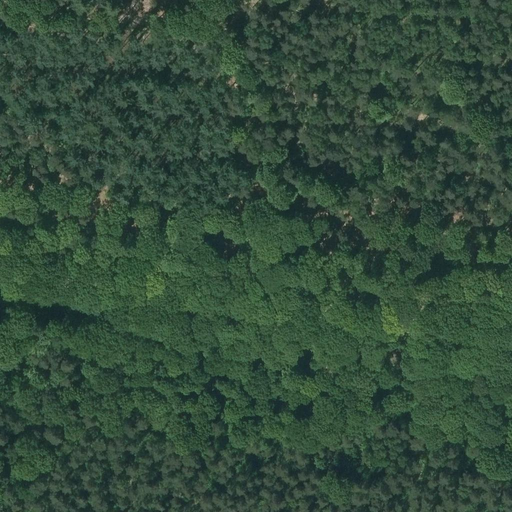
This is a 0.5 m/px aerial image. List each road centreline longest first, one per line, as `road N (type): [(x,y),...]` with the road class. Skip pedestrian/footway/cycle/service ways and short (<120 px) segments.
road 1 (track): [(0,6),(194,20),(279,78),(511,131)]
road 2 (secondary): [(511,330),(0,282)]
road 3 (track): [(293,308),(291,338),(312,431),(420,431),(511,471)]
